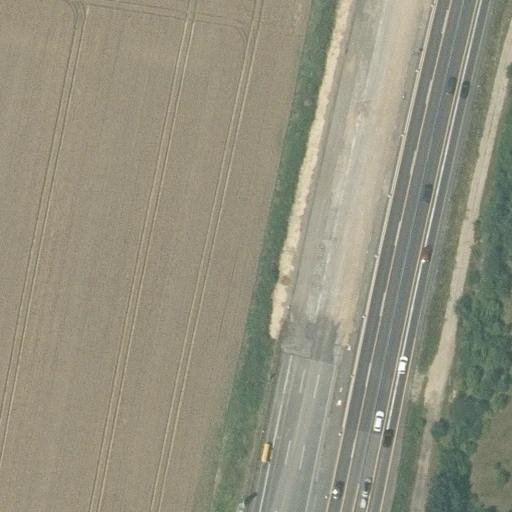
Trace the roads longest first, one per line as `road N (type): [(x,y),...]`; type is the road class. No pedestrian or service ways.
road 1 (motorway): [(348,511),(465,0)]
road 2 (motorway): [(404,0),(289,511)]
